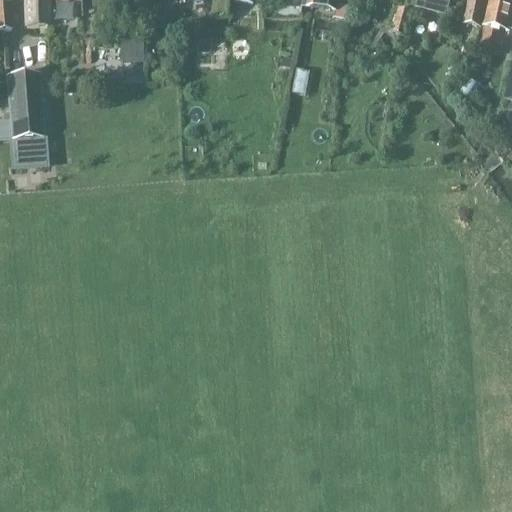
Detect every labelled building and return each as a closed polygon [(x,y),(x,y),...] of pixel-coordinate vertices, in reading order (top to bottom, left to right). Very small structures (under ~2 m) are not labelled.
[(66,4),(80,3),(79,0),(25,0),(26,32),(49,31),(48,5),(66,4)] [(307,0),(307,10),(334,14),(333,21),(345,22),(347,8),(336,7),(337,0),(307,0)] [(415,0),(413,10),(447,18),(450,0),(415,0)] [(468,0),(464,25),(480,29),(486,0),(468,0)] [(511,0),(489,0),(483,30),(484,30),(482,40),(493,43),(496,33),(508,36),(508,32),(511,33),(511,0)] [(0,32),(10,33),(8,6),(0,6),(0,32)] [(149,10),(139,10),(139,20),(149,20),(149,10)] [(405,40),(409,25),(411,15),(398,11),(391,36),(404,40),(405,40)] [(120,66),(144,66),(144,43),(140,43),(120,43),(120,66)] [(470,62),(475,51),(466,47),(461,58),(470,62)] [(288,95),(300,97),(303,73),(292,72),(288,95)] [(10,143),(43,141),(38,77),(5,80),(10,143)] [(0,144),(10,143),(9,124),(0,124),(0,144)] [(12,149),(13,176),(37,175),(35,148),(12,149)]
